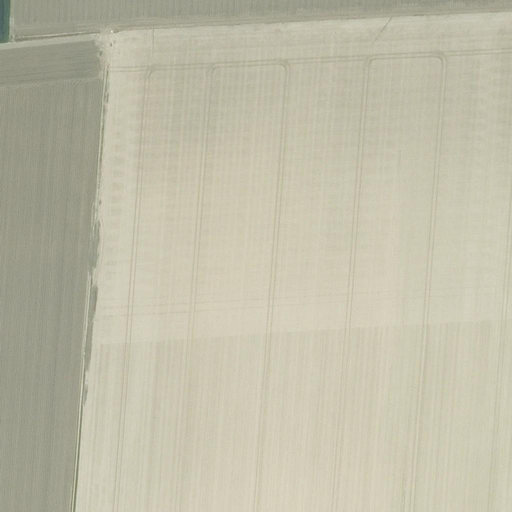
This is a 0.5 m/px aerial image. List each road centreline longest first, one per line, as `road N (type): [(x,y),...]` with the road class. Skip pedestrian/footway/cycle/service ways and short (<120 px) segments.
road 1 (track): [(511,17),(0,51)]
road 2 (track): [(73,511),(108,39)]
